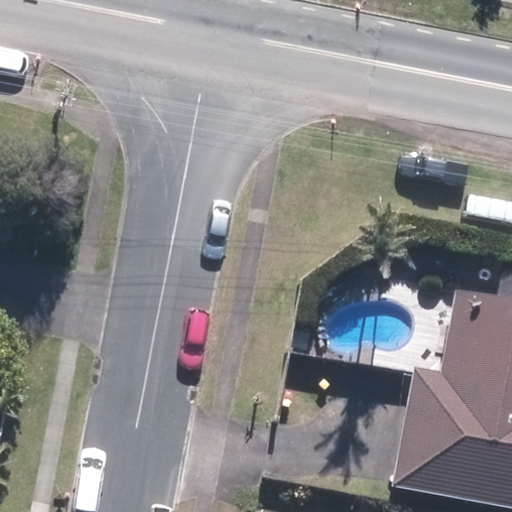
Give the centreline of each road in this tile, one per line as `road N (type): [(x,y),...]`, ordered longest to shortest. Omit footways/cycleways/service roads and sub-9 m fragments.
road 1 (residential): [(119,511),(213,23)]
road 2 (residential): [(213,23),(511,80)]
road 3 (residential): [(86,0),(213,23)]
